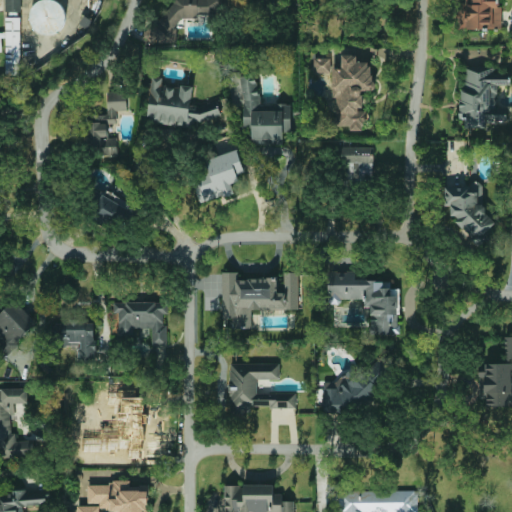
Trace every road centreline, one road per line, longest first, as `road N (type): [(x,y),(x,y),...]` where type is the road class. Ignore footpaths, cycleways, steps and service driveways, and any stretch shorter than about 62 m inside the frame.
road 1 (residential): [(187,511),(184,272),(206,249),(406,236),(485,294)]
road 2 (residential): [(187,449),(391,445),(422,433),(442,402),(446,337),(485,294),(511,293)]
road 3 (residential): [(132,0),(118,38),(37,114),(43,231),(66,255),(142,255),(184,272)]
road 4 (residential): [(276,241),(271,204),(222,117),(168,123),(152,133),(133,173),(180,226),(189,244),(184,272)]
road 5 (residential): [(406,236),(421,0)]
